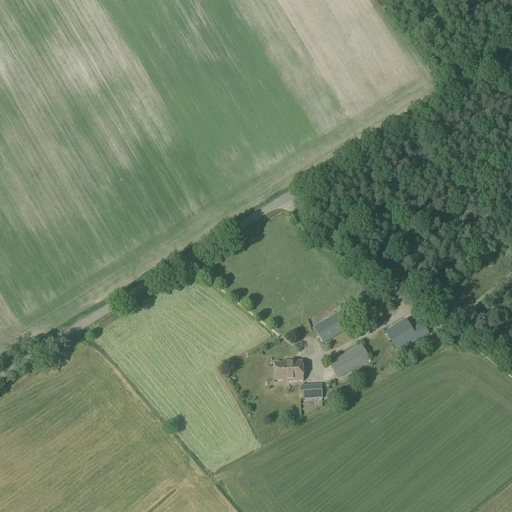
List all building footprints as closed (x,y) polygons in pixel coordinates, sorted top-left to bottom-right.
[(323,345),(348,330),(339,312),(312,327),(323,345)] [(411,330),(403,318),(382,331),(398,354),(419,340),(418,340),(429,334),(423,324),(411,330)] [(328,364),(337,380),(348,373),(348,374),(370,361),(360,345),(328,364)] [(302,381),(301,362),(282,363),(282,364),(274,365),(275,381),(283,380),(283,382),(302,381)] [(303,400),(321,398),(321,386),(302,387),(303,400)]
